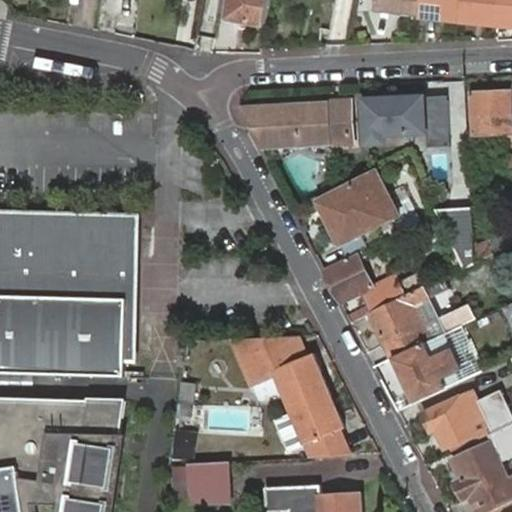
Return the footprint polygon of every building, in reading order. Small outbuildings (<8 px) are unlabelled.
[(269,25),(272,0),(235,0),(232,18),(269,25)] [(376,0),(375,13),(420,18),(422,0),(376,0)] [(422,0),(420,18),(461,22),(464,0),(422,0)] [(464,0),(461,22),(499,27),(502,0),(464,0)] [(511,0),(502,0),(499,27),(511,28),(511,0)] [(511,149),(511,92),(473,95),(474,135),(509,134),(509,150),(511,149)] [(370,143),(388,142),(387,135),(453,132),(451,102),(427,103),(427,98),(368,101),(370,143)] [(263,148),(355,143),(354,102),(241,106),(263,148)] [(359,181),(353,168),(332,179),(333,181),(321,187),(326,198),(359,181)] [(398,215),(378,171),(359,181),(326,198),(318,201),(340,245),(398,215)] [(479,245),(476,208),(438,210),(467,270),(480,264),(480,260),(479,245)] [(0,369),(130,372),(132,218),(0,216),(0,369)] [(511,237),(509,232),(479,245),(480,260),(511,245),(511,237)] [(363,250),(325,267),(343,301),(358,294),(367,314),(409,295),(402,282),(399,276),(375,286),(362,258),(366,256),(363,250)] [(402,282),(409,295),(418,291),(411,278),(402,282)] [(441,294),(436,284),(418,291),(409,295),(367,314),(392,358),(427,343),(447,334),(431,299),(441,294)] [(471,306),(440,319),(447,334),(477,321),(471,306)] [(272,408),(292,409),(276,372),(308,358),(298,336),(244,340),(272,408)] [(392,358),(415,405),(452,388),(447,376),(463,369),(455,353),(450,355),(447,347),(432,353),(427,343),(392,358)] [(276,372),(292,409),(332,392),(315,355),(308,358),(276,372)] [(193,412),(195,383),(180,382),(178,411),(193,412)] [(453,448),(455,453),(492,436),(511,427),(511,405),(504,389),(481,400),(478,392),(427,415),(435,433),(439,431),(447,450),(453,448)] [(308,444),(313,457),(355,455),(343,429),(348,427),(332,392),(292,409),(308,444)] [(0,511),(112,511),(127,403),(0,397),(0,511)] [(308,444),(292,409),(272,408),(291,451),(308,444)] [(494,443),(456,461),(464,478),(459,481),(468,500),(473,498),(511,480),(504,462),(511,458),(511,427),(492,436),(494,443)] [(173,430),(171,458),(193,460),(195,432),(173,430)] [(219,464),(181,468),(184,508),(223,505),(219,464)] [(511,479),(511,480),(473,498),(479,511),(511,511),(511,507),(511,505),(511,504),(511,479)] [(324,486),(267,489),(268,511),(363,511),(363,496),(324,498),(324,486)]
